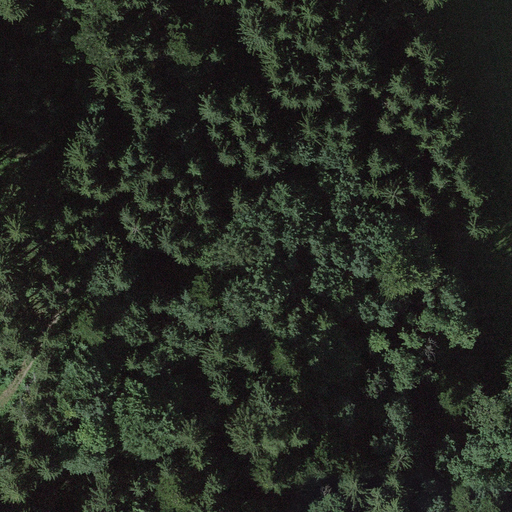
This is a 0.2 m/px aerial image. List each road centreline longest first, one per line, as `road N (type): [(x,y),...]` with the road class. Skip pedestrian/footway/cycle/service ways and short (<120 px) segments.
road 1 (track): [(176,0),(176,75),(202,147),(212,224),(150,373),(16,438)]
road 2 (track): [(511,254),(452,211),(357,0)]
